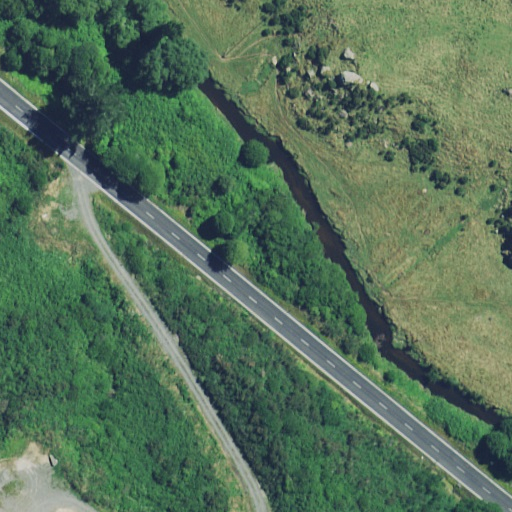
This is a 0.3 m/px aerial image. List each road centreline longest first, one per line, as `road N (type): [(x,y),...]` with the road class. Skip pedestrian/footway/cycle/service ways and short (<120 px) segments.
road 1 (primary): [(511,506),(0,88)]
road 2 (track): [(89,162),(83,192),(105,250),(167,336),(227,445),(248,511)]
